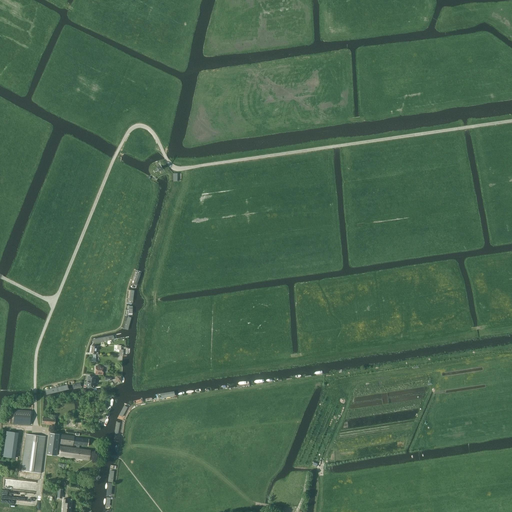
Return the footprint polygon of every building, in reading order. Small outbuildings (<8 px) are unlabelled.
[(173,174),(173,181),(181,182),(181,174),(173,174)] [(132,284),(136,286),(141,272),(137,270),(132,284)] [(123,328),(128,330),(131,318),(127,316),(123,328)] [(96,367),(96,374),(105,374),(105,372),(108,372),(108,365),(103,365),(103,367),(96,367)] [(88,376),(86,386),(94,388),(96,377),(88,376)] [(69,389),(67,385),(46,391),(47,395),(69,389)] [(123,407),(119,415),(122,417),(127,409),(123,407)] [(13,424),(30,425),(31,411),(14,410),(13,424)] [(43,417),(42,424),(55,426),(55,419),(43,417)] [(17,433),(7,432),(3,457),(13,458),(17,433)] [(56,456),(59,434),(50,433),(47,454),(56,456)] [(21,470),(40,473),(45,437),(26,434),(21,470)] [(76,445),(79,445),(87,446),(88,439),(74,437),(74,436),(61,435),(60,443),(73,444),(73,443),(77,444),(76,445)] [(59,456),(88,460),(90,450),(79,449),(79,445),(76,445),(76,447),(75,447),(75,448),(60,446),(59,456)] [(56,463),(46,463),(45,472),(55,473),(56,463)] [(37,481),(6,479),(5,488),(37,490),(37,481)] [(64,496),(64,490),(61,489),(57,489),(57,494),(55,494),(55,498),(60,498),(60,495),(64,496)] [(10,498),(11,497),(15,497),(16,495),(12,494),(12,492),(9,492),(10,490),(3,490),(2,497),(10,498)]
